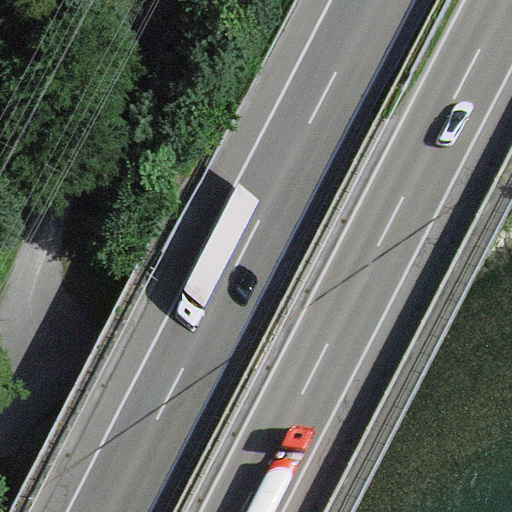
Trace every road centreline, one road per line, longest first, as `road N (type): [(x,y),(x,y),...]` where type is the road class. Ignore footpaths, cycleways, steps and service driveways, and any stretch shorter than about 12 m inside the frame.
road 1 (track): [(511,73),(73,385),(0,421)]
road 2 (motorway): [(243,511),(507,0)]
road 3 (motorway): [(371,0),(108,511)]
road 4 (track): [(159,0),(63,187),(2,418)]
